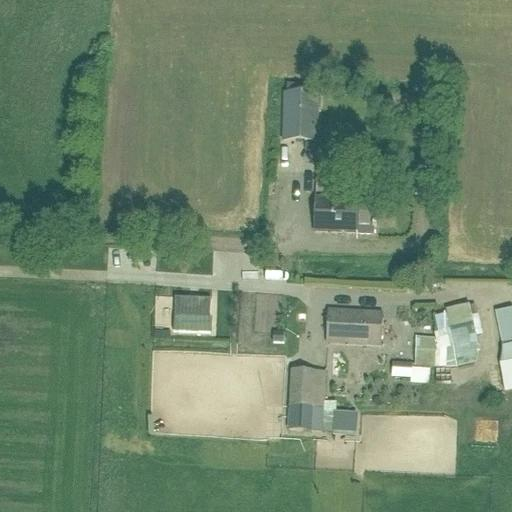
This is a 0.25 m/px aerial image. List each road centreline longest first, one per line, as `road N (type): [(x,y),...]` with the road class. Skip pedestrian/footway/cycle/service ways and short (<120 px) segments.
road 1 (track): [(0,271),(394,297)]
road 2 (track): [(287,243),(0,232)]
